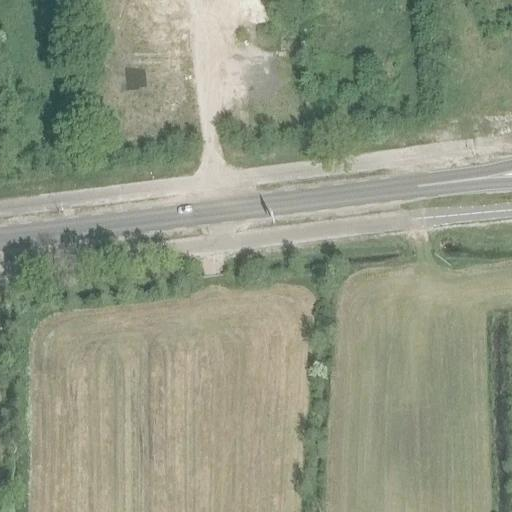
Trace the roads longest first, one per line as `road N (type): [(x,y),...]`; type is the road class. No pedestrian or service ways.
road 1 (unclassified): [(216,180),(472,148)]
road 2 (tertiary): [(219,212),(453,182)]
road 3 (unclassified): [(222,243),(0,271)]
road 4 (tertiary): [(0,240),(219,212)]
road 5 (unclassified): [(0,208),(216,180)]
road 6 (unclassified): [(417,220),(222,243)]
road 7 (unknown): [(216,180),(197,0)]
